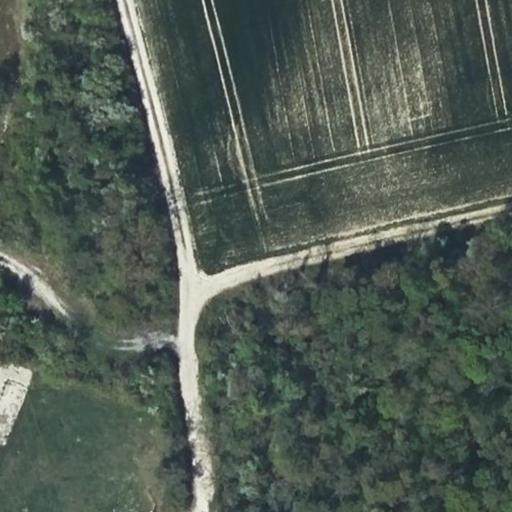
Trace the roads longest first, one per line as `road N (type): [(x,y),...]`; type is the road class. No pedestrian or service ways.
road 1 (track): [(213,511),(187,283),(116,0)]
road 2 (track): [(511,216),(187,283)]
